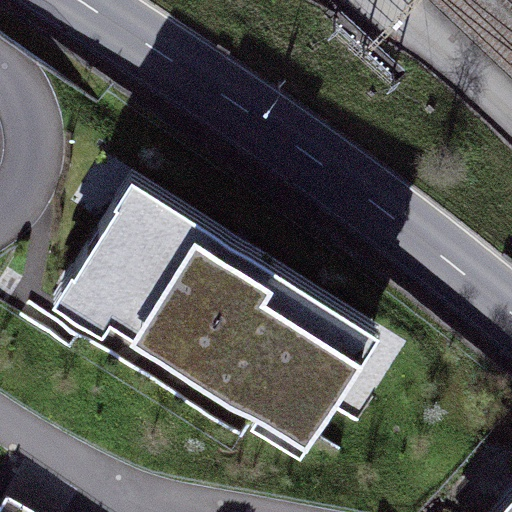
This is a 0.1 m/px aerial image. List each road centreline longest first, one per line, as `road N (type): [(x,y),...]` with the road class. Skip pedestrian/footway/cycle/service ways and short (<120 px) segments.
road 1 (primary): [(511,314),(260,117),(77,0)]
road 2 (residential): [(0,63),(30,105),(36,152),(20,191),(0,210)]
road 3 (residential): [(0,423),(134,511)]
